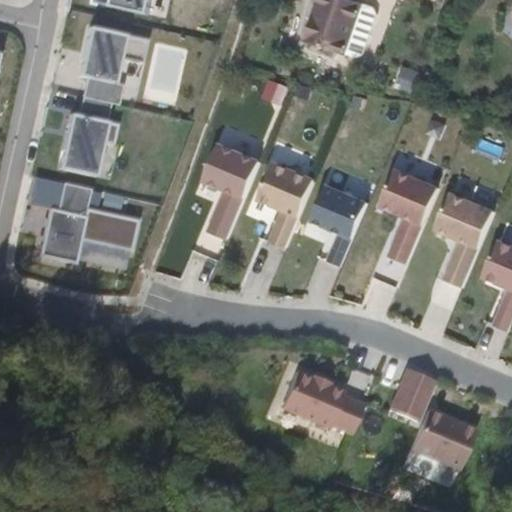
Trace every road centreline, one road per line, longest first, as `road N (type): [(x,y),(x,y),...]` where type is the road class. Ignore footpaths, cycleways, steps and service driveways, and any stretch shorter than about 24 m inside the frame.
road 1 (residential): [(511,395),(382,339),(304,324),(75,316),(0,294)]
road 2 (residential): [(0,214),(42,21)]
